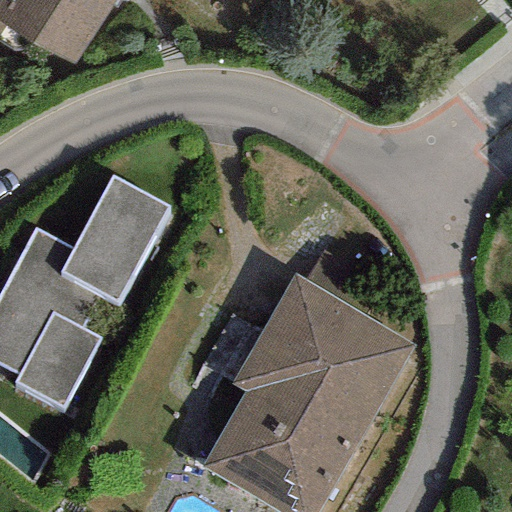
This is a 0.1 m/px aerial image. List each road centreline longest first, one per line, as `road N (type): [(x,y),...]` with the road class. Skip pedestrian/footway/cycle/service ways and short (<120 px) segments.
road 1 (residential): [(0,180),(86,127),(218,78),(312,96),(406,167)]
road 2 (residential): [(406,167),(449,256),(446,414),(402,511)]
road 3 (residential): [(511,75),(406,167)]
